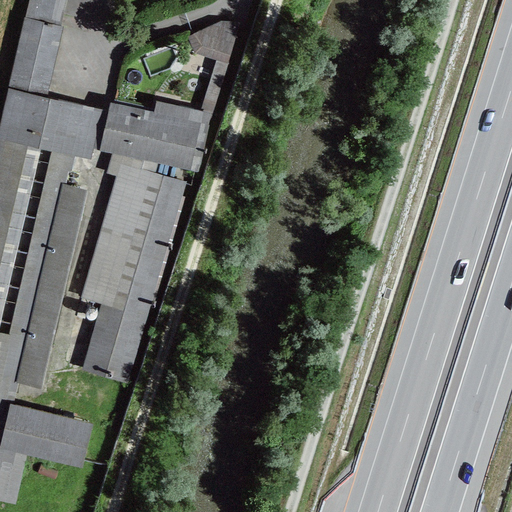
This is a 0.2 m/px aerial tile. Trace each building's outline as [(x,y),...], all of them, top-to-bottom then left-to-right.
[(84,468),(94,424),(11,405),(16,383),(40,389),(86,190),(67,186),(74,156),(90,160),(92,148),(98,149),(107,112),(47,99),(70,0),(27,0),(0,117),(0,500),(14,504),(25,455),(84,468)] [(220,22),(186,37),(193,53),(216,60),(232,65),(243,23),(220,22)] [(217,116),(232,65),(216,60),(200,112),(212,114),(217,116)] [(107,112),(98,149),(113,152),(159,163),(198,172),(212,114),(200,112),(155,101),(153,112),(108,102),(107,112)] [(127,384),(185,181),(154,174),(159,163),(113,152),(106,174),(116,177),(80,299),(100,305),(83,371),(127,384)]
